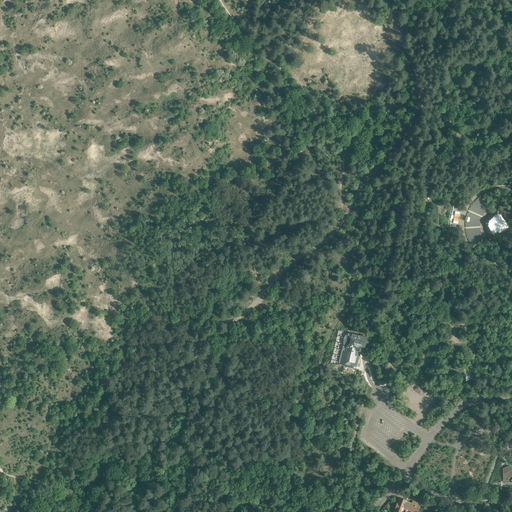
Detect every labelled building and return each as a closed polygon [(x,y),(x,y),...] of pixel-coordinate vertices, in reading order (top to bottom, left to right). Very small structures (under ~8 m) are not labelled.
[(500,203),(496,209),(499,211),(501,208),(504,211),(507,209),(500,203)] [(445,220),(460,224),(462,213),(450,210),(450,214),(446,213),(445,220)] [(490,219),(488,220),(487,225),(489,228),(490,230),(491,232),(492,233),(496,234),(504,231),(506,220),(499,214),(495,214),(494,216),(492,217),(490,219)] [(342,349),(339,362),(357,366),(360,353),(359,353),(360,351),(367,353),(371,338),(361,335),(348,332),(346,334),(345,336),(344,337),(344,339),(344,342),(344,344),(343,347),(342,347),(342,349)] [(511,467),(509,466),(504,469),(504,479),(503,479),(503,481),(506,480),(506,482),(511,482),(511,481),(511,467)] [(399,498),(393,511),(403,511),(404,509),(413,511),(417,511),(421,504),(413,501),(412,503),(407,501),(407,500),(399,498)]
